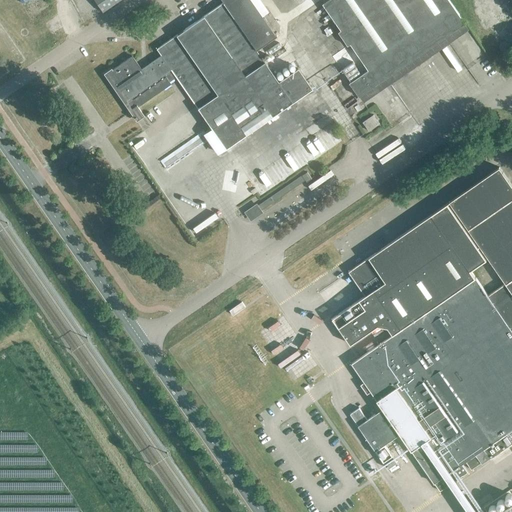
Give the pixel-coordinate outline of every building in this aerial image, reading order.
[(93,0),(102,12),(118,0),(93,0)] [(111,68),(103,74),(136,121),(144,116),(138,107),(170,84),(169,82),(176,77),(225,148),(311,88),(297,68),(278,81),(256,50),(275,36),(250,0),(219,0),(222,3),(156,49),(160,55),(140,69),(131,55),(111,69),(111,68)] [(327,0),(323,3),(341,30),(339,31),(348,45),(351,43),(369,69),(349,83),(358,96),(464,23),(447,0),(327,0)] [(369,130),(380,123),(374,115),(363,122),(369,130)] [(366,294),(332,317),(351,344),(378,325),(387,327),(392,334),(350,363),(382,407),(366,419),(357,425),(374,451),(383,445),(399,434),(438,490),(467,471),(461,463),(465,460),(471,468),(480,462),(481,462),(490,457),(491,458),(511,442),(511,436),(508,431),(511,427),(511,185),(499,167),(449,201),(504,283),(487,295),(470,270),(486,260),(447,203),(431,214),(349,271),(366,294)] [(311,178),(307,172),(259,204),(258,204),(248,211),(253,218),(263,211),(261,209),(305,180),(306,181),(311,178)] [(245,297),(232,305),(236,310),(248,302),(245,297)] [(358,407),(349,414),(357,425),(366,419),(358,407)]
